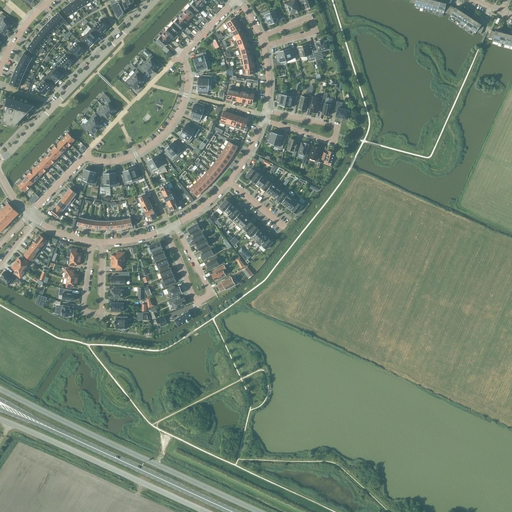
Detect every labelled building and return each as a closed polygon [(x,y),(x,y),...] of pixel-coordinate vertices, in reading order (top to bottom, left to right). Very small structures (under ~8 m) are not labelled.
[(75,0),(72,2),(77,10),(81,7),(76,0),(75,0)] [(110,0),(111,0),(113,3),(112,4),(119,17),(135,0),(110,0)] [(293,0),(285,4),(289,15),(292,13),(293,14),(295,13),(296,13),(301,11),(298,6),(299,6),(296,0),(293,0)] [(299,0),(301,4),(304,3),(307,9),(314,6),(311,0),(299,0)] [(428,0),(426,8),(432,10),(435,0),(433,0),(428,0)] [(440,2),(435,0),(432,10),(438,11),(440,2)] [(201,8),(194,1),(190,6),(199,14),(201,11),(199,10),(201,8)] [(67,6),(73,13),(77,10),(72,2),(67,6)] [(438,11),(447,14),(451,6),(450,7),(446,6),(446,3),(440,2),(438,11)] [(73,13),(67,6),(62,9),(68,17),(73,13)] [(190,6),(186,10),(193,16),(194,15),(196,17),(199,14),(190,6)] [(451,6),(447,14),(455,19),(461,11),(456,7),(454,9),(450,8),(451,6)] [(282,16),(279,9),(271,12),(270,10),(269,10),(274,22),(280,20),(279,17),(282,16)] [(186,10),(182,14),(189,21),(193,16),(186,10)] [(274,22),(269,10),(261,13),(265,23),(268,22),(269,24),(274,22)] [(455,19),(460,22),(466,14),(461,11),(455,19)] [(54,18),(61,25),(63,23),(64,22),(65,23),(64,24),(66,26),(68,24),(58,12),(55,15),(56,16),(54,18)] [(7,22),(6,21),(8,19),(1,14),(0,15),(0,17),(1,18),(0,19),(0,24),(8,30),(10,28),(9,28),(10,28),(11,28),(12,25),(9,23),(8,23),(8,22),(7,22)] [(182,14),(178,19),(184,25),(189,21),(182,14)] [(471,17),(466,14),(460,22),(465,26),(471,17)] [(235,17),(225,24),(228,28),(228,29),(230,27),(238,22),(235,17)] [(465,26),(470,29),(476,21),(471,17),(465,26)] [(51,19),(48,22),(59,33),(61,31),(59,29),(58,29),(57,28),(61,25),(54,18),(52,20),(51,19)] [(101,19),(97,23),(104,31),(109,26),(104,22),(105,22),(102,19),(102,20),(101,19)] [(178,19),(173,23),(182,31),(185,28),(183,27),(184,25),(178,19)] [(481,24),(476,21),(470,29),(476,32),(476,31),(481,34),(484,27),(480,25),(481,24)] [(44,27),(52,34),(55,31),(56,32),(55,32),(57,34),(59,33),(48,22),(45,25),(46,25),(44,27)] [(238,22),(230,27),(232,31),(233,31),(241,26),(238,22)] [(91,29),(96,33),(98,31),(101,34),(104,31),(97,23),(92,29),(91,28),(91,29)] [(173,23),(169,27),(178,36),(178,35),(176,34),(180,30),(182,31),(173,23)] [(1,32),(2,33),(5,35),(7,31),(7,32),(8,30),(0,24),(0,31),(0,32),(1,32)] [(232,31),(230,32),(233,37),(235,36),(243,31),(241,26),(233,31),(232,31)] [(42,29),(39,32),(51,42),(52,40),(50,38),(50,39),(49,38),(52,34),(44,27),(42,29)] [(169,27),(165,32),(174,40),(172,38),(173,37),(175,38),(178,36),(169,27)] [(85,35),(94,43),(98,39),(94,35),(96,33),(91,29),(85,35)] [(243,31),(235,36),(237,40),(246,36),(243,31)] [(493,40),(499,42),(501,32),(495,31),(495,32),(492,31),(488,38),(493,39),(493,40)] [(49,44),(51,42),(39,32),(36,35),(37,36),(35,38),(44,44),(46,40),(47,41),(47,42),(49,44)] [(165,32),(161,36),(168,42),(169,41),(171,43),(174,40),(165,32)] [(507,34),(501,32),(499,42),(505,43),(507,34)] [(81,42),(84,44),(86,42),(90,47),(94,43),(85,35),(82,38),(81,37),(79,40),(81,42)] [(163,47),(168,42),(161,36),(157,40),(156,42),(162,48),(163,46),(163,47)] [(237,46),(239,45),(248,41),(246,36),(237,40),(235,41),(236,44),(235,44),(236,46),(237,46)] [(33,40),(30,43),(43,52),(44,50),(45,50),(42,48),(42,49),(41,48),(44,44),(35,38),(34,40),(33,40)] [(316,44),(318,50),(314,51),(316,60),(323,58),(321,51),(324,50),(324,51),(328,50),(328,49),(329,49),(328,46),(329,46),(328,42),(327,42),(327,41),(323,42),(323,40),(318,42),(318,43),(316,44)] [(239,45),(241,49),(250,47),(248,41),(239,45)] [(77,42),(73,46),(81,54),(85,50),(82,46),(84,44),(81,42),(79,44),(77,42)] [(42,54),(43,52),(30,43),(28,46),(29,47),(27,49),(36,55),(39,51),(40,51),(39,52),(42,54)] [(298,46),(301,57),(309,55),(310,59),(315,58),(313,50),(309,51),(307,44),(298,46)] [(81,54),(73,46),(70,50),(70,49),(67,52),(72,56),(74,54),(77,57),(81,54)] [(242,54),(251,52),(250,47),(241,49),(238,50),(240,55),(242,54)] [(290,49),(284,50),(287,63),(287,60),(295,58),(293,51),(290,51),(290,49)] [(278,52),(278,54),(275,55),(277,63),(280,62),(281,65),(287,63),(284,50),(278,52)] [(72,56),(67,52),(65,54),(64,53),(60,56),(70,65),(73,62),(70,59),(72,56)] [(196,58),(194,58),(196,64),(206,61),(208,60),(206,52),(203,52),(195,55),(196,58)] [(24,53),(21,58),(29,62),(32,58),(24,53)] [(151,55),(145,62),(154,71),(156,69),(155,69),(158,66),(156,64),(155,64),(155,63),(154,63),(154,62),(156,60),(151,55)] [(70,65),(60,56),(57,60),(60,64),(58,66),(61,68),(63,66),(66,69),(70,65)] [(21,58),(18,63),(27,67),(29,62),(21,58)] [(201,73),(208,70),(206,61),(196,64),(197,70),(200,70),(201,73)] [(154,71),(145,62),(141,66),(140,65),(137,67),(143,73),(145,71),(146,71),(146,72),(146,71),(147,72),(147,73),(147,72),(150,75),(153,72),(154,71)] [(27,67),(18,63),(16,68),(25,72),(27,67)] [(51,71),(60,79),(63,75),(58,70),(61,68),(58,66),(53,72),(51,70),(51,71)] [(16,68),(14,73),(23,77),(25,72),(16,68)] [(137,70),(131,77),(140,86),(141,84),(144,81),(141,79),(141,78),(140,78),(140,77),(139,77),(142,74),(137,70)] [(44,76),(50,82),(53,79),(56,83),(60,79),(51,71),(45,76),(44,76)] [(14,73),(12,79),(21,82),(23,77),(14,73)] [(211,85),(212,76),(201,75),(201,78),(198,78),(198,84),(211,85)] [(39,81),(48,90),(52,87),(48,84),(50,82),(44,76),(39,81)] [(140,86),(131,77),(124,83),(129,88),(131,85),(132,86),(133,87),(136,91),(139,88),(138,87),(139,87),(140,86)] [(21,82),(12,79),(10,84),(19,87),(21,82)] [(48,90),(39,81),(38,82),(40,84),(37,87),(37,88),(36,89),(39,91),(40,91),(44,95),(48,90)] [(211,85),(202,84),(198,84),(198,90),(198,93),(200,94),(208,94),(208,85),(211,85)] [(255,92),(250,91),(247,103),(252,104),(253,99),(255,100),(255,96),(254,96),(255,92)] [(305,97),(301,96),(298,109),(305,110),(307,101),(310,102),(312,92),(306,91),(305,97)] [(104,93),(101,96),(107,101),(109,99),(110,98),(104,93)] [(287,96),(283,95),(278,94),(276,101),(279,102),(279,104),(285,106),(288,93),(287,93),(287,96)] [(294,94),(288,93),(285,106),(291,107),(291,105),(294,105),(296,98),(293,97),(294,94)] [(320,98),(313,97),(310,111),(317,113),(319,102),(322,103),(323,98),(324,95),(321,94),(320,98)] [(5,105),(4,112),(4,116),(3,123),(14,126),(34,105),(7,97),(5,105)] [(104,106),(112,115),(113,113),(116,110),(111,106),(114,103),(109,99),(107,101),(107,102),(104,106)] [(336,101),(334,110),(337,111),(336,117),(347,119),(349,110),(341,109),(342,103),(336,101)] [(325,103),(322,114),(330,115),(332,105),(331,104),(331,103),(326,102),(326,103),(325,103)] [(192,111),(205,115),(207,109),(204,108),(205,105),(198,103),(197,106),(194,105),(192,111)] [(111,116),(112,115),(104,106),(100,110),(99,110),(96,112),(101,117),(103,114),(108,119),(111,116)] [(192,111),(190,117),(192,118),(191,120),(199,123),(200,120),(203,121),(205,115),(192,111)] [(229,113),(224,112),(220,123),(225,125),(229,113)] [(229,113),(225,125),(230,126),(233,115),(229,113)] [(95,114),(89,121),(98,129),(99,128),(100,127),(100,128),(103,126),(97,121),(99,118),(95,114)] [(238,116),(233,115),(230,126),(235,128),(238,116)] [(238,116),(235,128),(239,129),(243,118),(238,116)] [(243,118),(239,129),(245,131),(247,132),(249,126),(250,123),(247,122),(248,120),(243,118)] [(98,129),(89,121),(85,125),(83,123),(81,126),(87,131),(89,129),(94,134),(97,132),(96,131),(98,129)] [(186,124),(183,129),(194,137),(199,129),(190,123),(188,126),(186,124)] [(183,129),(179,135),(182,136),(180,139),(189,145),(194,137),(183,129)] [(268,134),(265,141),(274,144),(273,147),(277,134),(271,132),(270,135),(268,134)] [(64,137),(71,144),(75,140),(68,133),(64,137)] [(282,149),(285,139),(282,138),(283,136),(277,134),(273,147),(282,149)] [(67,149),(71,144),(64,137),(60,141),(67,149)] [(296,144),(297,140),(290,138),(287,149),(294,151),(294,150),(297,151),(299,145),(296,144)] [(55,146),(63,153),(67,149),(60,141),(55,146)] [(179,155),(185,149),(178,141),(176,143),(174,141),(169,146),(179,155)] [(235,151),(237,146),(229,141),(226,146),(235,151)] [(304,143),(302,143),(298,153),(305,155),(304,158),(307,159),(309,152),(307,151),(307,150),(309,144),(304,143)] [(55,146),(51,150),(59,157),(60,156),(62,157),(65,155),(63,153),(55,146)] [(169,146),(165,150),(167,152),(165,154),(172,162),(179,155),(169,146)] [(232,156),(235,151),(226,146),(224,151),(232,156)] [(320,148),(313,146),(309,159),(319,162),(321,154),(318,154),(319,152),(320,148)] [(51,150),(47,154),(56,163),(59,160),(57,159),(59,157),(51,150)] [(324,152),(322,159),(324,160),(324,161),(332,163),(335,153),(328,150),(327,153),(324,152)] [(224,151),(221,155),(229,160),(232,156),(224,151)] [(56,163),(47,154),(43,159),(50,166),(52,164),(53,166),(56,163)] [(159,170),(167,165),(162,156),(159,157),(158,155),(153,158),(159,170)] [(221,155),(218,159),(226,165),(229,160),(221,155)] [(153,158),(147,161),(149,163),(146,165),(151,174),(159,170),(153,158)] [(46,170),(50,166),(43,159),(39,163),(46,170)] [(218,159),(215,163),(222,169),(226,165),(218,159)] [(35,167),(42,174),(46,170),(39,163),(35,167)] [(212,167),(218,172),(219,173),(222,169),(215,163),(212,167)] [(246,177),(249,179),(249,178),(251,179),(258,170),(253,166),(251,169),(250,168),(248,171),(249,172),(246,175),(247,176),(246,177)] [(38,179),(42,174),(35,167),(30,172),(38,179)] [(129,170),(130,172),(132,179),(133,182),(142,179),(139,169),(136,170),(135,167),(129,170)] [(216,177),(219,173),(218,172),(212,167),(208,171),(216,177)] [(85,169),(83,173),(81,182),(87,184),(90,172),(91,171),(85,169)] [(132,179),(130,172),(129,170),(123,171),(124,174),(121,175),(124,182),(132,179)] [(256,183),(263,174),(258,170),(251,179),(253,181),(252,182),(255,184),(256,183)] [(91,171),(90,172),(87,184),(96,186),(99,176),(96,175),(97,173),(91,171)] [(208,171),(205,175),(212,181),(216,177),(208,171)] [(26,176),(34,183),(38,179),(30,172),(26,176)] [(110,173),(104,174),(104,176),(101,176),(101,187),(111,187),(110,173)] [(116,173),(110,173),(111,187),(120,186),(119,175),(116,176),(116,173)] [(257,183),(256,184),(259,186),(261,187),(268,177),(263,174),(256,183),(257,183)] [(208,185),(212,181),(205,175),(201,178),(208,185)] [(30,187),(34,183),(26,176),(22,180),(21,179),(31,189),(30,187)] [(264,189),(266,191),(273,181),(268,177),(261,187),(262,187),(261,188),(264,190),(264,189)] [(201,178),(198,182),(204,189),(208,185),(201,178)] [(21,179),(17,184),(25,192),(27,190),(28,192),(31,189),(21,179)] [(267,191),(266,192),(269,194),(269,193),(271,194),(278,185),(273,181),(266,191),(267,191)] [(198,182),(194,185),(200,192),(204,189),(198,182)] [(159,187),(162,192),(170,188),(167,183),(159,187)] [(196,196),(200,192),(194,185),(190,189),(196,196)] [(276,198),(283,189),(278,185),(271,194),(273,196),(272,197),(275,199),(276,198)] [(70,188),(67,192),(76,199),(74,197),(77,193),(70,188)] [(172,193),(170,188),(162,192),(164,197),(172,193)] [(277,199),(276,200),(279,202),(280,201),(281,202),(288,193),(283,189),(276,198),(277,199)] [(76,199),(67,192),(63,196),(72,203),(76,199)] [(174,192),(172,193),(164,197),(166,202),(174,198),(177,197),(174,192)] [(285,204),(286,206),(293,196),(288,193),(281,202),(282,202),(281,203),(284,205),(285,204)] [(138,198),(136,199),(138,203),(140,202),(148,198),(146,194),(139,197),(138,198)] [(63,196),(60,200),(67,206),(70,202),(72,203),(63,196)] [(288,207),(287,208),(290,210),(291,209),(291,210),(299,200),(293,196),(286,206),(288,207)] [(140,202),(142,207),(150,203),(148,198),(140,202)] [(176,202),(174,198),(166,202),(168,206),(176,202)] [(231,204),(229,202),(230,201),(227,199),(227,200),(226,199),(223,203),(222,202),(220,204),(221,205),(218,208),(223,212),(231,204)] [(67,206),(60,200),(57,204),(66,211),(64,209),(67,206)] [(301,211),(302,208),(301,207),(304,204),(299,200),(291,210),(293,211),(293,212),(295,214),(296,213),(297,214),(300,210),(301,211)] [(176,202),(168,206),(171,211),(171,210),(173,214),(182,209),(181,206),(179,201),(176,202)] [(10,212),(14,208),(8,203),(4,207),(10,212)] [(142,207),(144,211),(153,208),(150,203),(142,207)] [(231,204),(225,210),(225,211),(229,214),(229,215),(236,208),(235,208),(234,206),(235,206),(232,203),(231,204)] [(57,204),(54,208),(63,215),(66,211),(57,204)] [(10,212),(4,207),(1,210),(6,216),(10,212)] [(10,212),(15,217),(19,213),(14,208),(10,212)] [(63,215),(54,208),(51,212),(60,219),(63,215)] [(145,218),(147,217),(155,213),(153,208),(144,211),(142,212),(145,218)] [(229,214),(227,216),(227,217),(232,221),(240,212),(239,211),(239,210),(237,208),(236,208),(229,215),(229,214)] [(6,216),(12,221),(15,217),(10,212),(6,216)] [(232,221),(237,225),(245,216),(243,215),(244,214),(241,212),(241,213),(240,212),(232,221)] [(157,217),(155,213),(147,217),(149,222),(153,221),(152,220),(157,217)] [(3,219),(8,224),(12,221),(6,216),(3,219)] [(237,225),(241,229),(249,221),(249,220),(250,219),(247,217),(246,218),(245,216),(237,225)] [(0,222),(0,223),(5,228),(8,224),(3,219),(0,222)] [(249,221),(243,228),(244,228),(248,232),(254,225),(252,223),(253,223),(251,220),(250,221),(249,221)] [(192,234),(193,236),(202,231),(204,230),(201,225),(199,226),(198,224),(187,230),(189,233),(190,232),(191,235),(192,234)] [(246,234),(251,238),(259,229),(258,229),(259,228),(256,226),(254,225),(246,234)] [(251,238),(255,242),(263,234),(262,232),(262,231),(260,229),(259,230),(259,229),(251,238)] [(193,238),(196,244),(206,238),(202,231),(193,236),(194,238),(193,238)] [(40,234),(37,239),(46,246),(50,241),(45,237),(44,238),(40,234)] [(255,242),(260,247),(268,238),(267,237),(268,236),(266,234),(265,235),(263,234),(255,242)] [(266,249),(267,248),(268,249),(270,247),(270,246),(273,242),(272,242),(273,241),(270,238),(270,239),(268,238),(260,247),(262,245),(266,249)] [(37,239),(34,243),(43,250),(46,246),(37,239)] [(196,245),(199,251),(201,250),(202,252),(210,247),(206,240),(196,245)] [(153,254),(162,250),(161,248),(162,248),(160,242),(150,246),(153,254)] [(34,243),(31,247),(40,254),(43,250),(34,243)] [(212,246),(210,247),(202,252),(203,253),(201,254),(204,260),(214,254),(213,252),(215,251),(212,246)] [(31,247),(27,251),(36,258),(40,254),(31,247)] [(70,257),(81,259),(82,253),(77,252),(77,249),(72,248),(68,248),(67,257),(70,257)] [(153,254),(156,262),(166,257),(164,252),(163,252),(162,250),(153,254)] [(36,258),(27,251),(24,255),(31,260),(34,256),(36,258)] [(111,261),(125,261),(125,252),(116,252),(116,255),(111,255),(111,261)] [(219,263),(220,262),(219,260),(218,260),(217,260),(216,259),(218,258),(216,255),(209,259),(210,261),(206,263),(210,270),(220,265),(219,263)] [(81,265),(81,259),(70,257),(69,266),(75,267),(75,264),(81,265)] [(19,258),(15,263),(26,271),(24,269),(29,263),(25,259),(23,261),(19,258)] [(160,271),(169,267),(168,265),(169,264),(167,259),(156,263),(160,271)] [(111,261),(111,267),(116,267),(116,270),(122,270),(122,261),(125,261),(111,261)] [(26,271),(15,263),(11,267),(15,271),(14,273),(20,278),(26,271)] [(224,265),(215,270),(216,273),(212,275),(215,281),(222,277),(223,278),(225,276),(226,275),(224,272),(227,271),(224,265)] [(160,271),(163,278),(173,274),(171,268),(169,269),(169,267),(160,271)] [(66,269),(64,278),(78,280),(79,274),(74,273),(74,270),(66,269)] [(0,277),(0,278),(8,285),(13,279),(13,280),(15,277),(10,273),(8,276),(4,272),(1,276),(0,277)] [(129,276),(129,272),(119,272),(119,276),(112,276),(112,278),(111,278),(111,282),(112,282),(112,284),(125,284),(125,276),(129,276)] [(176,281),(175,279),(176,278),(175,275),(163,280),(164,282),(162,283),(164,288),(176,284),(175,282),(176,281)] [(222,283),(218,285),(221,291),(225,289),(226,290),(235,285),(231,277),(222,282),(222,283)] [(77,286),(78,280),(64,278),(67,279),(66,287),(72,288),(72,285),(77,286)] [(114,290),(112,290),(112,293),(111,293),(111,297),(123,297),(123,290),(122,290),(122,286),(114,286),(114,290)] [(173,286),(167,289),(169,293),(171,297),(172,297),(182,293),(181,293),(182,292),(182,291),(181,288),(180,288),(180,287),(179,287),(174,289),(173,286)] [(63,296),(62,300),(70,301),(70,300),(74,301),(74,300),(75,300),(76,295),(75,295),(75,294),(68,293),(69,290),(60,288),(59,295),(63,296)] [(47,297),(39,295),(36,303),(40,306),(42,300),(46,301),(47,297)] [(186,304),(185,302),(186,302),(184,298),(177,301),(176,298),(168,301),(170,304),(173,302),(176,309),(186,304)] [(118,299),(118,302),(111,302),(111,304),(110,304),(111,309),(111,310),(124,310),(124,305),(127,305),(127,299),(118,299)] [(57,307),(56,313),(62,314),(62,315),(68,316),(69,315),(73,316),(74,310),(73,310),(74,307),(60,305),(60,307),(57,307)] [(193,318),(188,311),(175,320),(179,326),(193,318)] [(115,324),(115,328),(127,328),(128,317),(115,316),(115,320),(115,324)] [(166,320),(164,316),(156,319),(158,324),(166,320)] [(42,362),(39,368),(44,370),(47,364),(42,362)]
